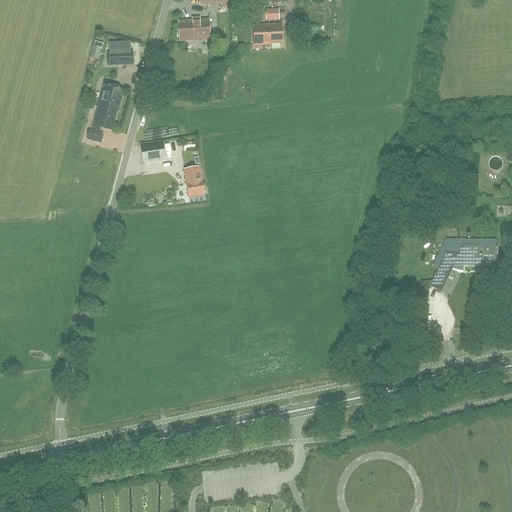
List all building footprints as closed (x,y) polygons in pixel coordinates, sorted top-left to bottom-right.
[(280,10),(268,11),(268,21),(281,20),(280,10)] [(180,41),(209,39),(208,20),(178,22),(180,41)] [(253,26),(254,46),(264,46),(264,44),(282,43),(281,25),(253,26)] [(103,60),(106,48),(98,46),(94,58),(103,60)] [(106,55),(107,66),(133,65),(132,54),(106,55)] [(103,86),(98,107),(115,112),(117,112),(123,91),(103,86)] [(89,131),(87,140),(100,143),(102,136),(98,135),(99,128),(110,131),(115,112),(98,107),(91,132),(89,131)] [(165,160),(162,142),(140,145),(143,163),(165,160)] [(188,198),(204,195),(199,167),(184,170),(185,178),(186,177),(187,183),(186,184),(188,198)] [(497,265),(497,249),(489,249),(489,250),(479,250),(479,246),(461,246),(459,256),(448,253),(448,252),(447,252),(433,282),(432,286),(442,290),(454,265),(497,265)] [(427,288),(433,286),(432,286),(433,282),(421,282),(419,286),(406,286),(393,286),(392,296),(392,298),(424,299),(425,292),(427,292),(427,288)]
